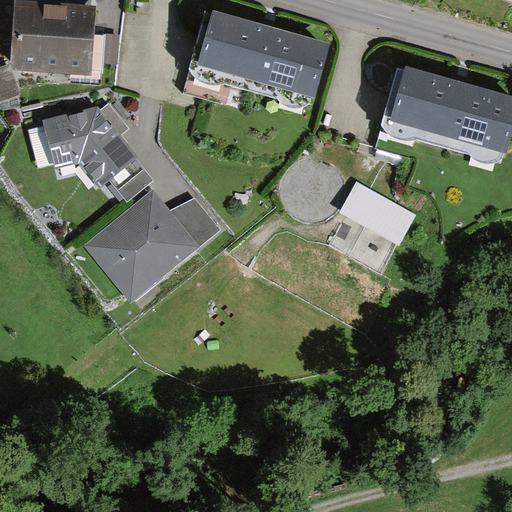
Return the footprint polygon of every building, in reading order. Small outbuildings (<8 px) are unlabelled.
[(89,14),(7,10),(4,72),(86,76),(89,14)] [(331,51),(205,17),(190,73),(316,107),(331,51)] [(511,103),(399,72),(383,129),(506,163),(511,142),(511,103)] [(42,170),(76,163),(92,186),(126,162),(92,113),(33,125),(42,170)] [(129,200),(154,180),(143,166),(118,186),(129,200)] [(340,212),(402,245),(419,213),(358,180),(340,212)] [(146,194),(76,249),(119,303),(189,248),(146,194)]
